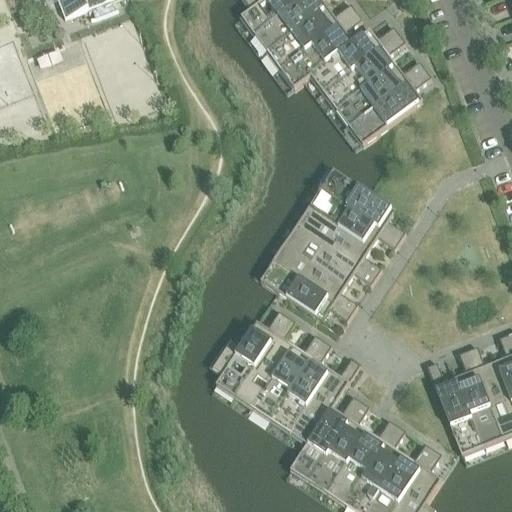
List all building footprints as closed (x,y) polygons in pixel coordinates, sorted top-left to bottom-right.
[(56,0),(65,24),(129,0),(56,0)] [(241,22),(255,41),(310,0),(251,0),(244,6),(251,15),(241,22)] [(310,0),(255,41),(268,58),(328,14),(321,4),(326,0),(310,0)] [(268,58),(281,76),(357,19),(351,11),(335,23),(328,14),(268,58)] [(354,48),(347,39),(363,27),(357,19),(281,76),(295,94),(311,81),(354,48)] [(324,98),(400,41),(394,33),(378,46),(370,35),(354,48),(311,81),(324,98)] [(390,62),(406,49),(400,41),(324,98),(337,116),(397,71),(390,62)] [(397,71),(337,116),(350,133),(426,76),(420,68),(404,80),(397,71)] [(426,76),(350,133),(363,151),(423,107),(416,96),(432,84),(426,76)] [(321,195),(401,248),(406,239),(389,228),(396,217),(334,176),(321,195)] [(401,248),(321,195),(309,213),(372,254),(378,245),(395,256),(401,248)] [(372,254),(309,213),(297,231),(377,284),(382,275),(365,264),(372,254)] [(377,284),(297,231),(286,249),(348,290),(354,281),(371,292),(377,284)] [(348,290),(286,249),(274,267),(353,320),(359,311),(342,300),(348,290)] [(353,320),(274,267),(261,287),(324,328),(331,317),(348,328),(353,320)] [(236,403),(288,323),(279,318),(268,335),(257,328),(241,352),(231,346),(213,374),(223,380),(216,390),(236,403)] [(288,323),(236,403),(254,415),(295,352),(285,346),(296,329),(288,323)] [(496,368),(511,407),(511,349),(509,341),(500,345),(507,364),(496,368)] [(295,352),(254,415),(272,427),(324,347),(316,342),(304,359),(295,352)] [(324,347),(272,427),(290,439),(331,376),(321,370),(332,353),(324,347)] [(469,357),(503,445),(511,441),(511,407),(496,368),(485,372),(478,353),(469,357)] [(456,384),(483,453),(503,445),(469,357),(459,361),(467,379),(456,384)] [(290,439),(307,450),(308,451),(333,413),(333,414),(361,372),(352,365),(340,382),(331,376),(290,439)] [(483,453),(456,384),(445,388),(438,369),(427,373),(462,462),(483,453)] [(310,488),(362,409),(354,403),(342,420),(333,414),(333,413),(308,451),(307,450),(290,476),(310,488)] [(362,409),(310,488),(328,500),(369,438),(359,431),(370,414),(362,409)] [(346,511),(398,432),(390,427),(378,444),(369,438),(328,500),(346,511)] [(398,432),(346,511),(371,511),(405,461),(395,455),(406,438),(398,432)] [(405,461),(371,511),(397,511),(434,456),(426,451),(414,468),(405,461)] [(434,456),(397,511),(429,511),(426,510),(442,486),(431,479),(443,462),(434,456)]
